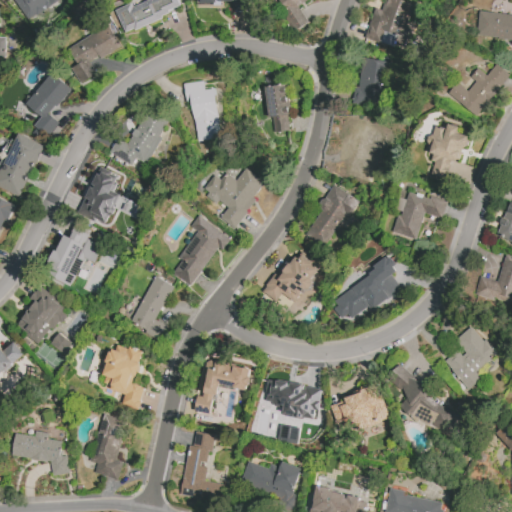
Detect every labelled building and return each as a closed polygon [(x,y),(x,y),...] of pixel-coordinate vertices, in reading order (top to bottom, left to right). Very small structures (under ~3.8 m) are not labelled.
[(13,0),(26,20),(58,0),(13,0)] [(117,11),(132,4),(134,8),(151,0),(178,0),(181,6),(169,11),(170,13),(162,17),(163,19),(135,31),(134,29),(127,33),(117,11)] [(247,0),(197,0),(197,3),(231,3),(231,9),(248,9),(247,0)] [(309,0),(298,7),(308,23),(293,33),(284,20),(286,19),(284,16),(287,14),(278,0),(309,0)] [(385,0),(401,0),(414,5),(407,22),(412,24),(402,50),(393,47),(393,48),(380,43),(381,39),(366,34),(377,8),(381,10),(385,0)] [(511,15),(511,40),(498,39),(498,38),(477,35),(480,11),(511,15)] [(109,27),(121,48),(100,59),(99,57),(90,62),(98,76),(82,85),(72,68),(78,65),(69,49),(109,27)] [(392,63),(385,104),(372,102),(371,108),(351,104),(354,87),(358,88),(364,58),(392,63)] [(511,74),(476,117),(448,94),(457,83),(468,92),(477,82),(472,77),(480,67),(487,73),(497,62),(511,74)] [(56,71),(65,80),(63,82),(73,90),(57,107),(56,107),(49,114),(59,123),(51,132),(39,121),(42,117),(27,104),(56,71)] [(226,147),(204,157),(199,142),(195,120),(194,121),(191,99),(187,99),(185,84),(205,81),(206,90),(216,89),(223,139),(226,147)] [(265,87),(288,85),(291,116),(288,117),(290,131),(275,132),(273,118),(268,119),(265,87)] [(171,120),(160,136),(165,139),(147,165),(137,158),(131,166),(111,152),(120,139),(129,144),(134,136),(130,133),(134,127),(138,130),(153,108),(171,120)] [(345,116),(371,125),(369,130),(388,137),(371,186),(346,177),(354,155),(352,155),(355,147),(357,147),(360,139),(339,132),(345,116)] [(461,128),(459,133),(470,137),(468,141),(469,142),(468,146),(467,145),(466,150),(462,149),(459,162),(452,160),(446,180),(432,175),(436,163),(432,161),(434,154),(430,153),(431,150),(429,149),(430,145),(433,145),(435,138),(433,137),(437,126),(447,130),(449,124),(461,128)] [(46,145),(20,197),(0,187),(0,174),(1,172),(0,171),(0,167),(3,161),(0,159),(0,146),(4,138),(11,141),(12,139),(17,142),(21,133),(46,145)] [(131,178),(124,190),(116,185),(99,213),(82,202),(88,192),(85,191),(91,181),(94,183),(100,174),(103,176),(110,165),(131,178)] [(266,183),(254,197),(258,200),(247,212),(249,213),(235,230),(221,218),(229,209),(219,201),(216,204),(206,196),(209,193),(204,189),(222,168),(237,181),(247,169),(260,180),(261,179),(266,183)] [(334,185),(353,198),(347,207),(350,209),(345,216),(343,215),(334,228),(337,229),(324,248),(306,236),(323,211),(322,210),(321,208),(320,206),(320,204),(321,201),(323,200),(325,199),(328,199),(330,200),(326,198),(334,185)] [(449,203),(444,219),(425,213),(416,240),(393,232),(399,215),(402,217),(410,193),(430,200),(431,197),(449,203)] [(17,206),(8,222),(6,221),(0,231),(0,196),(2,198),(2,199),(12,204),(13,204),(17,206)] [(511,242),(497,235),(502,225),(500,224),(503,217),(504,218),(507,211),(509,212),(511,204),(511,242)] [(232,240),(224,250),(220,247),(191,286),(174,273),(182,262),(178,258),(198,232),(192,227),(200,216),(232,240)] [(105,246),(96,264),(85,259),(71,287),(44,274),(63,234),(71,238),(74,232),(84,237),(81,243),(86,245),(89,238),(105,246)] [(305,289),(294,301),(283,293),(276,302),(263,292),(267,287),(266,286),(272,279),(273,279),(279,284),(281,282),(279,280),(282,277),(292,264),(298,258),(301,260),(301,259),(299,258),(304,252),(322,266),(312,279),(312,280),(313,281),(313,283),(313,285),(312,287),(310,289),(307,289),(305,289)] [(506,255),(511,256),(511,303),(495,299),(495,300),(476,294),(481,277),(498,282),(506,255)] [(375,272),(379,278),(389,271),(402,289),(373,310),(370,307),(352,321),(337,300),(375,272)] [(157,276),(176,287),(157,321),(168,327),(160,342),(145,334),(147,331),(130,322),(157,276)] [(66,309),(64,312),(69,316),(64,323),(61,321),(55,328),(51,329),(39,345),(28,336),(29,334),(19,326),(35,304),(31,301),(33,298),(31,297),(36,291),(37,292),(41,287),(61,301),(60,303),(64,306),(64,307),(66,309)] [(473,327),(485,342),(487,340),(497,352),(495,354),(496,356),(488,363),(494,370),(474,385),(464,372),(458,377),(445,361),(458,351),(463,357),(465,355),(455,342),(473,327)] [(74,343),(72,346),(73,347),(69,352),(68,351),(65,355),(51,344),(60,332),(74,343)] [(0,347),(4,351),(15,342),(20,348),(19,348),(24,354),(0,374),(0,347)] [(123,404),(126,396),(111,389),(112,386),(105,383),(108,377),(103,375),(108,363),(107,362),(113,348),(128,355),(132,346),(145,352),(140,364),(142,365),(137,377),(133,376),(130,384),(132,385),(133,386),(134,384),(143,387),(144,386),(147,388),(146,389),(141,400),(143,400),(139,410),(123,404)] [(212,361),(218,362),(218,360),(228,362),(226,371),(243,375),(244,371),(251,372),(250,376),(251,377),(248,391),(234,388),(234,387),(220,384),(218,396),(201,392),(208,364),(212,361)] [(386,378),(406,395),(400,408),(412,418),(454,438),(463,416),(447,409),(398,364),(386,378)] [(322,389),(270,379),(265,402),(284,406),(283,414),(313,420),(315,411),(318,411),(322,389)] [(379,384),(392,420),(357,433),(345,399),(363,392),(362,390),(379,384)] [(107,414),(130,422),(117,460),(124,463),(118,481),(95,474),(98,464),(90,462),(104,420),(105,420),(107,414)] [(511,498),(511,475),(511,450),(496,434),(509,421),(511,424),(511,498)] [(68,456),(71,473),(53,477),(51,462),(47,461),(47,463),(32,461),(32,458),(12,455),(16,434),(35,437),(36,432),(50,434),(49,439),(63,442),(61,457),(68,456)] [(190,446),(194,447),(197,432),(215,436),(212,453),(210,453),(204,481),(226,485),(222,503),(181,495),(190,446)] [(284,462),(303,470),(293,494),(298,495),(297,507),(287,507),(287,501),(271,494),(284,462)] [(308,511),(314,490),(330,494),(332,483),(375,493),(370,511),(360,511),(363,502),(335,495),(330,511),(308,511)] [(442,511),(443,511),(444,511),(386,511),(392,489),(407,492),(406,495),(443,503),(442,511)]
